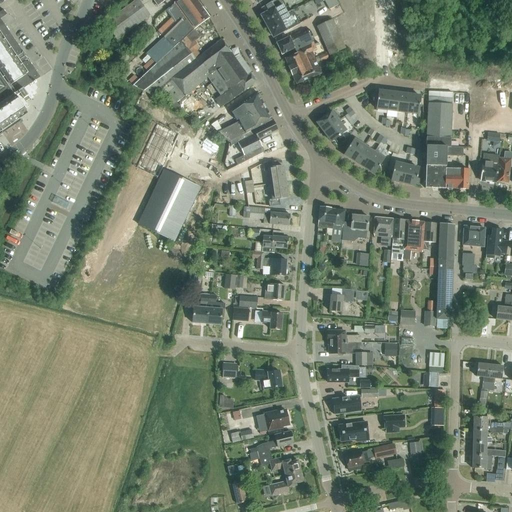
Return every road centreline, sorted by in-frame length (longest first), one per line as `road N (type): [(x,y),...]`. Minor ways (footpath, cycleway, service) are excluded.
road 1 (tertiary): [(511,216),(390,201),(323,167)]
road 2 (tertiary): [(88,0),(46,112),(0,162)]
road 3 (tertiary): [(300,350),(309,205),(323,167)]
road 4 (tertiary): [(332,502),(300,350)]
road 5 (residential): [(451,485),(455,339)]
road 6 (tertiary): [(289,116),(223,0)]
road 7 (residential): [(300,350),(178,341)]
road 8 (residential): [(332,502),(409,483),(451,485)]
road 9 (track): [(470,212),(476,128),(511,123)]
